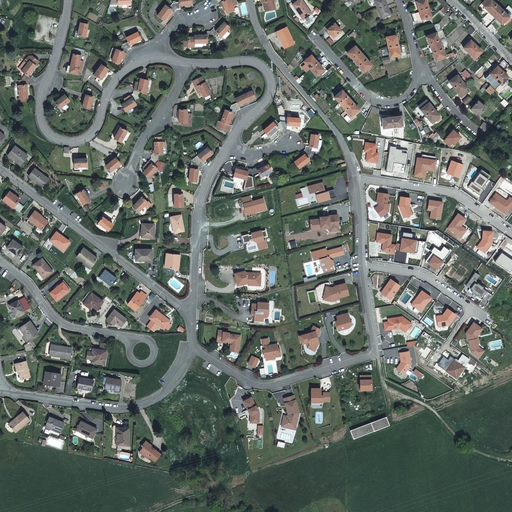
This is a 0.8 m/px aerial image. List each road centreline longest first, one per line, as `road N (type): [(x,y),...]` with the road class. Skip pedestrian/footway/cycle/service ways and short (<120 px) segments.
road 1 (residential): [(190,347),(262,386),(377,354),(362,265)]
road 2 (residential): [(153,58),(115,80),(89,134),(72,142),(55,137),(43,126),(40,103),(68,0)]
road 3 (residential): [(0,168),(193,317)]
road 4 (residential): [(0,390),(138,406),(174,382),(190,347)]
road 5 (residential): [(354,182),(339,136),(269,52),(249,0)]
road 6 (track): [(377,354),(385,388),(436,412),(472,449),(511,462)]
road 7 (residential): [(193,317),(201,197),(229,147)]
road 8 (residential): [(229,147),(267,98),(269,75),(254,62),(185,62)]
road 9 (residential): [(354,182),(456,194),(511,232)]
road 10 (residential): [(0,259),(66,326),(140,339)]
road 11 (residential): [(421,67),(405,96),(375,101),(315,38)]
road 12 (residential): [(485,318),(421,274),(362,265)]
road 13 (residential): [(185,62),(124,184)]
